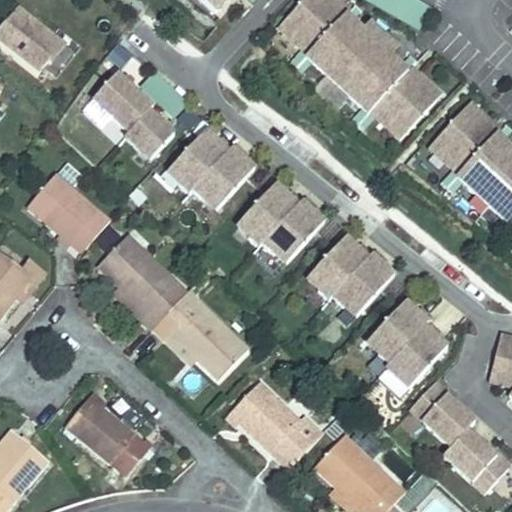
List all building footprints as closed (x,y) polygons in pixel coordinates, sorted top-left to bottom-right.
[(194,0),(214,17),(229,0),(194,0)] [(341,9),(331,0),(306,0),(276,33),(301,55),(307,60),(304,63),(310,68),(362,116),(367,120),(370,118),(375,122),(399,144),(440,99),(416,77),(387,108),(381,103),(404,78),(397,71),(349,27),(342,20),(319,45),(313,40),(341,9)] [(362,0),(418,31),(430,9),(414,0),(362,0)] [(65,46),(46,31),(46,30),(20,9),(0,33),(0,47),(37,77),(49,63),(51,65),(65,46)] [(347,14),(341,9),(313,40),(319,45),(342,20),(347,14)] [(342,20),(349,27),(358,17),(351,10),(347,14),(342,20)] [(300,79),(310,68),(304,63),(307,60),(301,55),(288,68),(300,79)] [(397,71),(404,78),(410,72),(413,68),(406,61),(397,71)] [(416,77),(410,72),(404,78),(381,103),(387,108),(416,77)] [(129,138),(146,119),(149,116),(153,112),(140,100),(136,104),(130,99),(130,91),(116,79),(93,105),(129,138)] [(136,104),(140,100),(130,91),(130,99),(136,104)] [(492,129),(468,107),(427,152),(451,174),(439,188),(450,199),(461,187),(511,234),(511,157),(500,147),(492,140),(469,165),(464,160),(492,129)] [(153,125),(160,125),(149,116),(146,119),(153,125)] [(367,120),(362,116),(352,127),(363,136),(375,122),(370,118),(367,120)] [(125,142),(150,164),(174,139),(160,125),(153,125),(146,119),(129,138),(125,142)] [(498,134),(492,129),(464,160),(469,165),(492,140),(498,134)] [(492,140),(500,147),(509,136),(501,130),(498,134),(492,140)] [(194,193),(233,151),(222,141),(219,144),(207,134),(170,175),(181,185),(180,187),(191,197),(194,193)] [(233,151),(194,193),(205,204),(207,202),(218,212),(256,172),(244,161),(248,157),(237,147),(233,151)] [(111,224),(57,176),(27,210),(50,229),(59,219),(79,236),(73,243),(85,254),(111,224)] [(264,246),(303,204),(292,193),(289,197),(277,187),(240,227),(252,238),(250,240),(261,250),(264,246)] [(303,204),(264,246),(275,256),(277,255),(289,265),(326,224),(315,214),(318,210),(307,200),(303,204)] [(79,236),(59,219),(50,229),(60,238),(72,248),(82,258),(85,254),(73,243),(79,236)] [(511,236),(503,246),(511,254),(511,236)] [(169,278),(128,238),(99,270),(120,290),(122,288),(141,306),(169,278)] [(321,291),(319,292),(331,303),(334,299),(373,257),(362,246),(358,250),(347,239),(309,280),(321,291)] [(384,266),(387,263),(377,253),(373,257),(334,299),(345,309),(346,307),(358,318),(395,277),(384,266)] [(0,322),(16,302),(15,301),(15,300),(31,280),(31,279),(22,272),(0,254),(0,322)] [(22,307),(47,276),(46,275),(30,262),(23,271),(22,272),(31,279),(31,280),(15,300),(15,301),(16,302),(22,307)] [(141,306),(122,288),(120,290),(113,297),(151,334),(153,332),(167,317),(157,306),(177,286),(169,278),(141,306)] [(167,317),(187,296),(177,286),(157,306),(167,317)] [(249,353),(189,295),(187,296),(167,317),(186,335),(186,336),(179,344),(197,361),(196,363),(218,385),(249,353)] [(391,366),(431,323),(434,320),(423,309),(420,313),(408,303),(371,343),(382,354),(380,356),(391,366)] [(186,335),(167,317),(153,332),(190,368),(196,363),(197,361),(179,344),(186,336),(186,335)] [(431,323),(388,370),(399,380),(401,378),(412,389),(450,348),(438,337),(442,334),(431,323)] [(511,387),(511,341),(501,339),(488,385),(511,391),(511,387)] [(318,431),(305,419),(300,424),(261,386),(257,390),(250,383),(234,398),(242,406),(252,416),(251,417),(240,428),(288,475),(302,460),(312,450),(324,438),(318,431)] [(451,451),(467,434),(475,426),(433,388),(410,414),(451,451)] [(97,419),(103,412),(105,410),(95,401),(94,402),(86,410),(97,419)] [(252,416),(242,406),(227,421),(236,431),(240,428),(251,417),(252,416)] [(151,452),(103,412),(97,419),(86,410),(83,408),(65,431),(126,481),(151,452)] [(324,438),(341,419),(336,414),(335,413),(318,431),(324,438)] [(0,511),(6,511),(48,465),(27,447),(11,434),(3,443),(0,446),(0,511)] [(509,472),(467,434),(451,451),(444,460),(485,498),(509,472)] [(406,496),(346,439),(325,461),(315,471),(335,492),(337,489),(361,511),(390,511),(393,510),(406,496)] [(325,461),(312,450),(302,460),(315,471),(325,461)] [(504,504),(511,493),(511,482),(505,477),(491,494),(504,504)] [(361,511),(337,489),(335,492),(331,497),(346,511),(361,511)]
